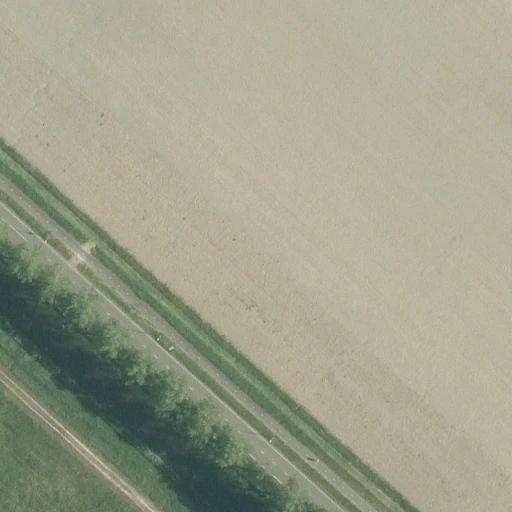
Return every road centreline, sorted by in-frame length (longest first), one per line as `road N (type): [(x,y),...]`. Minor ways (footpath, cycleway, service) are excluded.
road 1 (unclassified): [(0,215),(332,511)]
road 2 (track): [(143,511),(0,383)]
